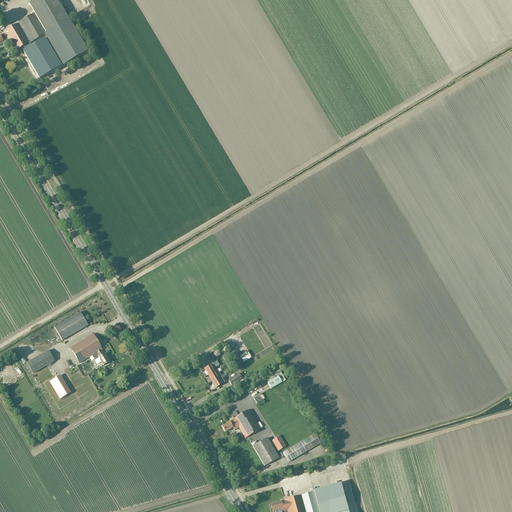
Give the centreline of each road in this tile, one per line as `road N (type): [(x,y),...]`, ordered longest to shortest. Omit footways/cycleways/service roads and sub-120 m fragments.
road 1 (secondary): [(241,511),(0,108)]
road 2 (track): [(511,411),(332,469)]
